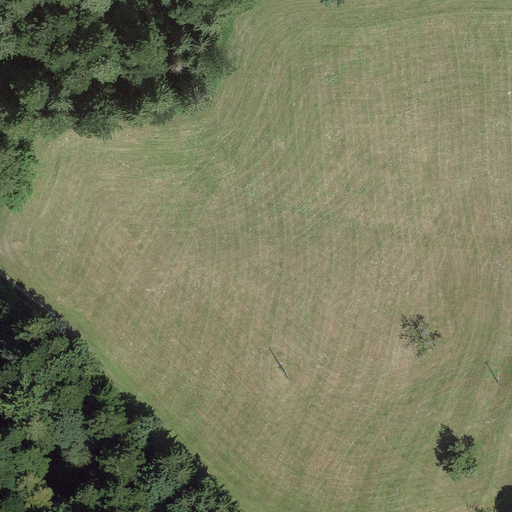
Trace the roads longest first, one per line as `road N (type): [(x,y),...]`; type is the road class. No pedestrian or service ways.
road 1 (track): [(240,511),(0,276)]
road 2 (track): [(0,159),(92,0)]
